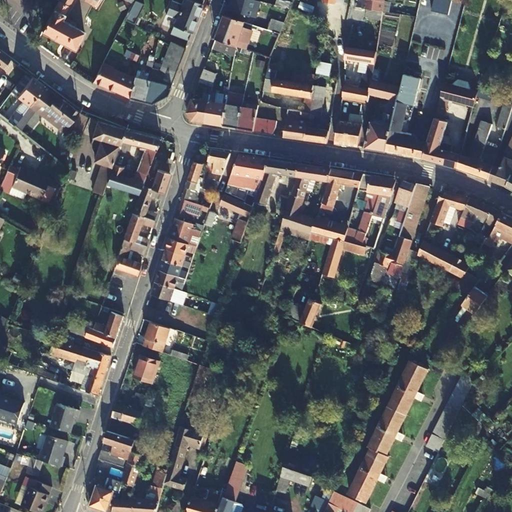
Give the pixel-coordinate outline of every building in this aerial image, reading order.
[(95,0),(96,0),(94,4),(98,7),(101,0),(60,0),(59,3),(43,32),(75,50),(85,32),(63,19),(74,0),(95,0)] [(170,33),(189,41),(203,4),(192,0),(183,0),(182,4),(172,0),(171,0),(166,15),(176,19),(170,33)] [(261,2),(253,0),(231,0),(229,11),(256,19),(261,2)] [(365,0),(365,1),(364,5),(363,9),(367,10),(383,13),(384,0),(365,0)] [(144,5),(136,1),(134,4),(126,21),(134,24),(135,25),(144,5)] [(382,21),(383,13),(367,10),(366,18),(382,21)] [(236,47),(244,50),(252,32),(243,28),(245,23),(225,16),(216,40),(236,47)] [(278,36),(286,18),(282,17),(279,23),(270,19),(266,31),(272,33),(278,36)] [(278,36),(272,33),(266,47),(264,46),(260,56),(268,59),(278,36)] [(236,47),(216,40),(212,49),(235,57),(236,47)] [(172,87),(187,48),(172,42),(156,83),(172,87)] [(377,52),(347,47),(345,60),(362,63),(369,64),(367,75),(366,75),(360,89),(350,87),(350,83),(346,82),(343,97),(367,102),(368,100),(369,95),(374,68),(377,52)] [(10,59),(0,50),(0,65),(3,68),(10,59)] [(315,73),(327,76),(330,64),(318,61),(315,73)] [(419,70),(421,64),(407,61),(406,67),(419,70)] [(103,63),(93,83),(130,99),(134,78),(113,69),(114,68),(103,63)] [(369,64),(362,63),(360,73),(366,75),(367,75),(369,64)] [(313,85),(315,76),(308,75),(308,77),(294,75),(293,83),(274,80),(276,66),(268,65),(263,91),(305,98),(302,112),(302,114),(309,115),(313,85)] [(410,105),(416,107),(419,94),(422,79),(421,78),(422,74),(419,73),(419,70),(406,67),(405,74),(402,87),(387,153),(424,160),(429,146),(418,143),(419,139),(416,134),(410,133),(404,132),(410,105)] [(402,87),(390,85),(377,82),(380,69),(374,68),(369,95),(390,99),(387,114),(389,114),(386,126),(372,123),(366,149),(387,153),(402,87)] [(200,82),(214,87),(215,81),(217,74),(205,69),(202,76),(200,82)] [(148,77),(151,78),(152,75),(138,71),(135,77),(147,80),(148,77)] [(18,96),(33,76),(27,72),(12,92),(18,96)] [(402,87),(405,74),(393,72),(390,85),(402,87)] [(30,107),(43,88),(45,86),(33,76),(18,96),(23,100),(11,116),(8,121),(15,127),(30,107)] [(144,103),(151,78),(148,77),(147,80),(135,77),(134,77),(134,78),(130,99),(144,103)] [(480,92),(481,87),(447,77),(446,83),(480,92)] [(168,95),(172,87),(156,83),(153,82),(154,79),(151,78),(144,103),(151,105),(168,95)] [(228,98),(231,80),(225,79),(222,97),(228,98)] [(481,87),(480,92),(479,96),(493,100),(498,86),(483,81),(481,87)] [(446,83),(445,84),(442,100),(438,118),(429,146),(424,160),(458,170),(462,156),(464,148),(443,142),(450,123),(445,121),(451,100),(476,107),(479,96),(480,92),(446,83)] [(328,144),(331,127),(321,126),(325,87),(313,85),(309,115),(306,141),(328,144)] [(43,88),(30,107),(36,112),(42,116),(64,133),(79,112),(64,100),(62,103),(56,103),(53,101),(48,96),(50,93),(43,88)] [(210,103),(211,95),(204,94),(202,102),(193,100),(188,113),(193,123),(206,125),(210,103)] [(214,96),(213,103),(227,105),(228,98),(222,97),(214,96)] [(507,131),(511,117),(511,104),(506,102),(501,119),(498,127),(507,131)] [(227,105),(213,103),(210,103),(206,125),(224,128),(228,105),(227,105)] [(245,108),(243,108),(240,130),(255,132),(259,106),(246,104),(245,108)] [(367,104),(364,104),(360,124),(340,121),(336,145),(359,148),(367,104)] [(243,108),(228,105),(224,128),(240,130),(243,108)] [(404,132),(410,133),(416,107),(410,105),(404,132)] [(273,108),(261,106),(258,121),(257,131),(265,133),(267,122),(271,122),(273,108)] [(0,108),(0,114),(2,116),(8,121),(11,116),(0,108)] [(81,113),(69,129),(85,134),(91,118),(81,113)] [(309,115),(302,114),(301,121),(287,118),(284,138),(286,138),(306,141),(309,115)] [(121,142),(125,130),(99,122),(93,137),(91,144),(97,157),(95,160),(106,164),(105,167),(102,166),(93,191),(102,195),(105,185),(112,165),(119,146),(121,142)] [(498,157),(500,151),(486,145),(492,128),(492,126),(482,122),(470,158),(462,156),(458,170),(490,180),(494,168),(498,157)] [(125,130),(121,142),(140,147),(139,150),(144,151),(132,180),(121,177),(124,169),(112,165),(105,185),(138,197),(138,196),(142,186),(145,178),(151,163),(154,154),(160,140),(160,139),(155,137),(125,130)] [(232,154),(213,150),(210,161),(210,162),(217,163),(215,170),(214,173),(223,175),(232,154)] [(508,188),(511,177),(511,153),(504,172),(494,168),(490,180),(508,188)] [(154,182),(151,189),(164,193),(171,173),(170,172),(172,167),(171,166),(173,160),(163,157),(154,154),(151,163),(145,178),(154,182)] [(243,178),(251,157),(241,155),(226,192),(237,195),(243,178)] [(253,179),(260,158),(251,157),(243,178),(253,179)] [(264,180),(271,160),(260,158),(253,179),(264,180)] [(280,174),(299,177),(302,164),(271,160),(264,180),(257,199),(258,199),(257,202),(268,206),(280,174)] [(194,162),(183,199),(196,204),(200,191),(203,192),(205,189),(202,188),(197,186),(199,181),(202,170),(207,172),(208,169),(209,166),(204,165),(194,162)] [(217,163),(210,162),(209,166),(208,169),(215,170),(217,163)] [(20,169),(10,164),(0,188),(25,199),(28,192),(50,202),(58,183),(21,166),(20,169)] [(311,179),(315,180),(329,181),(332,169),(302,164),(299,177),(300,177),(289,212),(282,232),(311,242),(313,234),(317,221),(299,214),(303,203),(311,179)] [(329,181),(321,209),(332,213),(340,189),(344,190),(346,185),(361,188),(364,175),(332,169),(329,181)] [(369,193),(373,176),(364,175),(361,188),(360,191),(369,193)] [(375,213),(376,207),(378,203),(379,198),(386,178),(373,176),(369,193),(366,201),(369,202),(360,232),(368,234),(371,223),(374,216),(375,213)] [(217,192),(219,186),(207,182),(208,179),(205,178),(204,183),(202,188),(205,189),(216,192),(217,192)] [(398,180),(386,178),(379,198),(378,203),(376,207),(388,211),(390,206),(398,180)] [(311,179),(303,203),(306,204),(315,180),(311,179)] [(397,203),(410,207),(417,186),(403,182),(396,203),(397,203)] [(246,198),(251,184),(247,183),(242,197),(246,198)] [(246,198),(249,199),(254,185),(251,184),(246,198)] [(405,220),(404,223),(402,232),(397,245),(410,249),(430,188),(417,185),(417,186),(410,207),(408,212),(405,220)] [(133,213),(155,220),(157,214),(146,210),(152,196),(162,200),(164,193),(151,189),(143,186),(133,213)] [(443,191),(439,204),(431,224),(443,228),(450,207),(464,212),(470,199),(443,191)] [(236,198),(225,194),(220,205),(239,211),(237,215),(241,216),(233,238),(228,254),(236,257),(238,253),(239,253),(256,205),(248,202),(244,201),(236,198)] [(194,246),(198,247),(203,232),(195,230),(196,225),(187,222),(190,213),(199,216),(201,209),(210,212),(211,208),(196,204),(183,199),(176,219),(170,238),(190,245),(194,246)] [(494,209),(470,199),(464,212),(459,225),(470,230),(477,216),(489,221),(494,209)] [(494,209),(489,221),(485,230),(494,234),(503,213),(494,209)] [(398,221),(404,223),(405,220),(408,212),(401,210),(398,221)] [(216,215),(209,212),(205,226),(211,229),(216,215)] [(135,243),(138,235),(142,223),(153,227),(155,220),(133,213),(123,239),(135,243)] [(494,234),(493,235),(511,243),(511,217),(503,213),(494,234)] [(371,223),(368,234),(364,247),(368,248),(375,250),(385,220),(378,217),(376,225),(371,223)] [(317,221),(313,234),(336,241),(347,244),(347,242),(351,229),(318,219),(317,221)] [(368,234),(360,232),(351,229),(347,242),(356,245),(364,247),(368,234)] [(147,247),(150,239),(141,237),(139,244),(147,247)] [(393,256),(397,244),(398,241),(385,237),(380,251),(383,253),(393,256)] [(186,255),(188,251),(196,253),(198,247),(194,246),(190,245),(170,238),(167,249),(186,255)] [(139,244),(135,243),(123,239),(116,258),(117,258),(114,267),(138,275),(142,263),(127,258),(130,250),(144,255),(147,247),(139,244)] [(336,241),(323,276),(335,279),(345,249),(366,256),(368,248),(364,247),(356,245),(347,242),(347,244),(336,241)] [(420,257),(464,280),(468,274),(472,267),(426,242),(420,257)] [(393,256),(389,267),(391,267),(390,271),(402,275),(410,249),(397,245),(394,256),(393,256)] [(191,268),(192,264),(185,261),(186,255),(167,249),(164,259),(183,265),(187,267),(191,268)] [(372,285),(381,288),(388,266),(389,267),(393,256),(383,253),(379,263),(376,263),(369,284),(372,285)] [(185,261),(192,264),(194,258),(191,257),(186,255),(185,261)] [(164,259),(160,270),(180,276),(183,265),(164,259)] [(472,267),(468,274),(477,279),(486,284),(494,272),(476,261),(472,267)] [(180,276),(160,270),(156,282),(176,288),(180,276)] [(468,274),(464,280),(463,282),(471,288),(477,279),(468,274)] [(156,282),(152,294),(172,300),(180,303),(184,291),(180,290),(176,288),(156,282)] [(382,288),(377,304),(388,309),(395,290),(383,286),(382,288)] [(488,299),(487,298),(475,290),(463,307),(469,311),(451,337),(458,341),(488,299)] [(288,318),(313,328),(322,305),(311,301),(307,311),(292,305),(288,318)] [(102,306),(100,305),(96,317),(100,319),(105,307),(102,306)] [(124,318),(124,317),(113,312),(107,327),(95,322),(93,328),(93,329),(118,338),(124,318)] [(93,328),(62,317),(58,329),(114,348),(118,338),(93,329),(93,328)] [(162,350),(164,351),(172,327),(153,321),(145,345),(162,350)] [(91,361),(81,390),(99,396),(112,356),(100,352),(100,353),(65,342),(66,341),(55,337),(49,336),(45,350),(78,361),(79,357),(91,361)] [(135,376),(153,381),(155,382),(161,360),(159,359),(142,354),(135,376)] [(388,378),(396,362),(391,360),(383,376),(388,378)] [(391,404),(408,413),(430,370),(412,361),(391,404)] [(210,365),(202,363),(196,379),(205,382),(210,365)] [(37,373),(55,380),(59,381),(61,376),(38,368),(37,373)] [(475,381),(462,374),(459,380),(459,381),(472,387),(472,386),(475,381)] [(309,395),(312,386),(297,381),(294,390),(309,395)] [(472,387),(459,381),(456,386),(455,387),(468,394),(472,387)] [(466,399),(468,394),(455,387),(453,392),(452,395),(465,401),(466,399)] [(150,396),(148,403),(154,405),(159,390),(152,388),(150,396)] [(0,418),(18,424),(25,403),(0,395),(1,391),(0,390),(0,418)] [(148,403),(150,396),(137,392),(132,408),(117,404),(113,417),(141,425),(144,413),(145,413),(148,403)] [(450,398),(448,402),(461,408),(462,406),(463,405),(465,401),(452,395),(450,398)] [(445,409),(458,415),(460,410),(461,408),(448,402),(447,404),(445,409)] [(58,404),(52,427),(71,433),(75,418),(78,418),(80,411),(58,404)] [(408,413),(391,404),(370,447),(372,448),(387,456),(408,413)] [(441,415),(454,422),(457,416),(458,415),(445,409),(444,410),(441,415)] [(481,411),(475,418),(488,430),(494,423),(481,411)] [(438,422),(451,428),(454,423),(454,422),(441,415),(441,416),(438,422)] [(448,434),(451,428),(438,422),(435,427),(434,429),(447,436),(448,434)] [(168,473),(179,476),(189,443),(200,447),(204,433),(182,427),(171,463),(168,473)] [(443,443),(447,436),(434,429),(432,434),(431,436),(443,443)] [(109,431),(105,442),(129,450),(133,451),(137,439),(109,431)] [(44,461),(62,467),(65,457),(63,457),(68,442),(48,435),(43,451),(42,450),(39,460),(44,461)] [(241,450),(219,511),(244,511),(246,508),(245,505),(236,502),(244,480),(245,480),(254,455),(257,456),(262,442),(245,436),(240,450),(241,450)] [(296,452),(300,437),(296,436),(291,451),(296,452)] [(440,450),(443,443),(431,436),(427,444),(440,450)] [(291,451),(272,444),(270,452),(289,458),(291,451)] [(440,450),(427,444),(426,446),(432,449),(438,453),(440,450)] [(387,456),(372,448),(349,494),(367,503),(389,457),(387,456)] [(116,454),(103,450),(100,459),(124,467),(124,465),(128,453),(117,450),(116,454)] [(129,450),(128,453),(124,465),(129,466),(133,451),(129,450)] [(133,451),(129,466),(124,482),(119,500),(130,500),(144,454),(133,451)] [(289,458),(282,476),(291,479),(310,485),(319,459),(296,452),(291,451),(289,458)] [(345,470),(351,456),(342,453),(336,466),(345,470)] [(41,470),(44,461),(39,460),(33,458),(30,466),(41,470)] [(171,463),(161,460),(150,492),(147,492),(146,502),(143,511),(157,511),(165,485),(168,473),(171,463)] [(184,491),(188,480),(186,479),(179,476),(168,473),(165,485),(184,491)] [(285,494),(291,479),(282,476),(278,491),(285,494)] [(28,477),(24,486),(31,488),(24,506),(38,511),(43,511),(54,487),(28,477)] [(119,500),(124,482),(109,477),(106,487),(99,485),(96,493),(90,491),(88,496),(92,506),(110,511),(113,511),(117,499),(119,500)] [(17,503),(24,506),(31,488),(24,486),(17,503)] [(203,511),(208,490),(202,489),(199,498),(193,497),(188,511),(203,511)] [(210,490),(208,490),(203,511),(217,511),(221,504),(213,502),(216,492),(210,490)] [(339,509),(339,510),(342,511),(354,511),(355,511),(359,504),(335,493),(334,494),(330,504),(339,509)] [(130,500),(119,500),(117,499),(113,511),(135,511),(136,501),(130,500)] [(135,511),(143,511),(146,502),(136,501),(135,511)]
